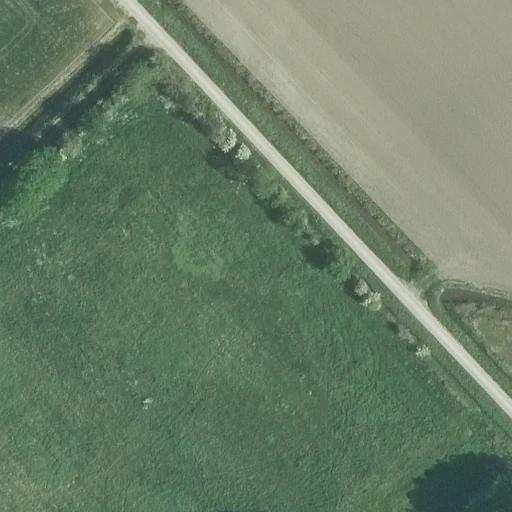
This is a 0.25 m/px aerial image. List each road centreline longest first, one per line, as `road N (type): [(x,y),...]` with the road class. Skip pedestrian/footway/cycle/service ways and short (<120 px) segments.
road 1 (unclassified): [(511,409),(127,0)]
road 2 (track): [(0,173),(151,25)]
